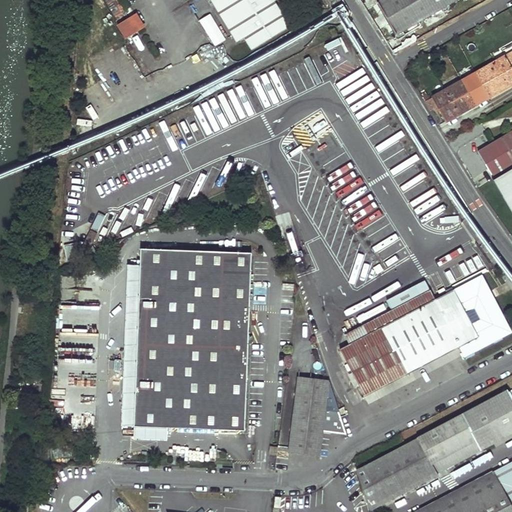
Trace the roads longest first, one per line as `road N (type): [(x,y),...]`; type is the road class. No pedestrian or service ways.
road 1 (residential): [(511,357),(346,450),(309,481),(104,475),(68,511)]
road 2 (residential): [(344,0),(511,262)]
road 3 (unknown): [(202,86),(309,34),(314,18),(306,0)]
